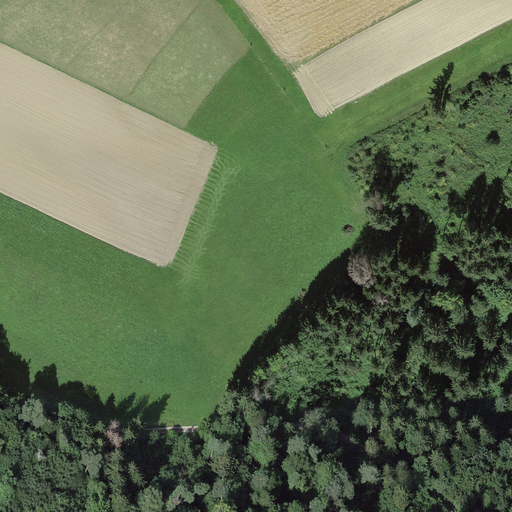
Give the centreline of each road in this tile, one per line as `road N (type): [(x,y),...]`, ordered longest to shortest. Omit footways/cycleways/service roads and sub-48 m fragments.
road 1 (track): [(0,387),(80,431),(264,427)]
road 2 (track): [(456,511),(328,433),(264,427)]
